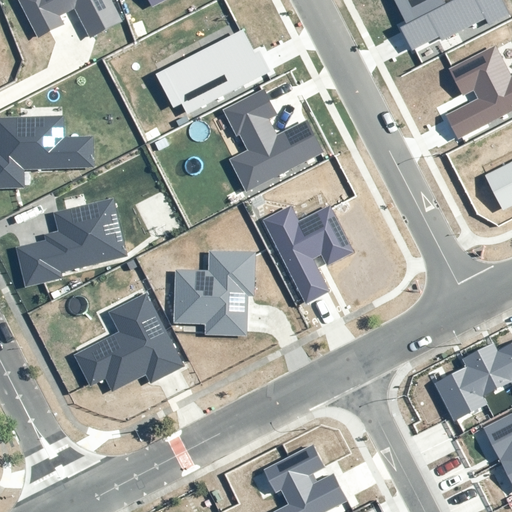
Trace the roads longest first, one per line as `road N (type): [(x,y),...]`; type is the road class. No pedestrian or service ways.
road 1 (residential): [(469,303),(309,0)]
road 2 (residential): [(351,362),(75,507)]
road 3 (residential): [(424,511),(351,362)]
road 4 (residential): [(0,361),(75,507)]
road 5 (residential): [(469,303),(351,362)]
